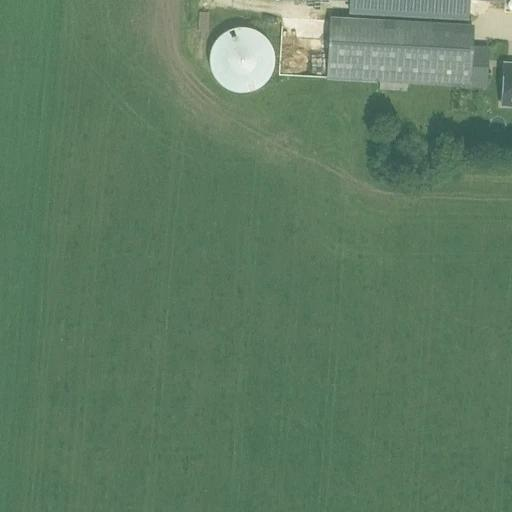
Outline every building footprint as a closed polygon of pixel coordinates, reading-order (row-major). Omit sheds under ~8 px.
[(348,0),(347,11),(465,18),(466,0),(348,0)] [(210,69),(217,79),(227,86),(238,90),(250,89),(261,84),(269,76),(275,66),(276,55),(274,44),(268,34),(260,27),(250,23),(239,22),(227,26),(217,33),(210,44),(208,56),(210,69)] [(469,87),(472,29),(328,23),(325,80),(469,87)] [(511,63),(500,63),(497,109),(511,110),(511,63)] [(511,126),(511,115),(474,114),(474,126),(511,126)]
